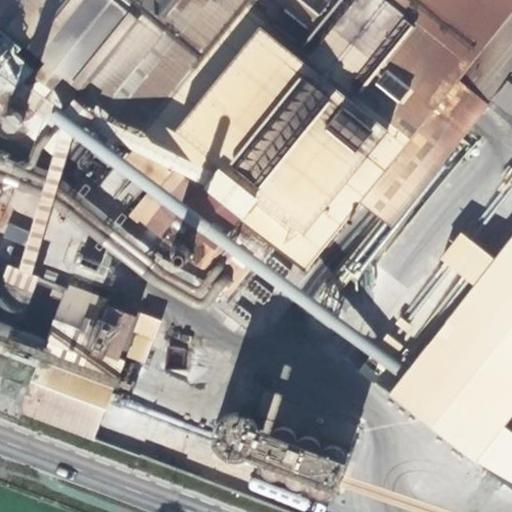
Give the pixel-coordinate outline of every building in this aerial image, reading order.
[(71,115),(86,128),(104,107),(171,162),(127,218),(168,252),(168,260),(177,267),(185,266),(227,300),(274,244),(302,268),(356,201),(386,224),(483,104),(511,127),(511,220),(501,211),(467,254),(486,269),(400,377),(485,447),(511,412),(511,0),(0,0),(0,23),(0,24),(0,23),(0,124),(8,131),(16,129),(42,150),(71,115)] [(58,163),(86,128),(71,115),(42,150),(58,163)] [(511,198),(501,211),(511,220),(511,198)] [(21,226),(12,249),(46,263),(89,279),(101,248),(51,207),(33,212),(27,228),(21,226)] [(22,411),(87,437),(120,354),(136,313),(41,277),(46,263),(12,249),(0,244),(0,410),(16,417),(22,411)] [(155,321),(136,313),(120,354),(139,361),(155,321)] [(327,495),(343,450),(354,420),(259,385),(249,411),(269,418),(261,442),(254,439),(255,435),(255,430),(254,422),(251,416),(247,412),(243,409),(238,407),(233,406),(227,406),(225,406),(218,408),(212,413),(206,423),(205,428),(205,433),(206,440),(209,446),(215,451),(220,454),(228,456),(235,456),(240,454),(245,452),(256,456),(252,467),(327,495)]
